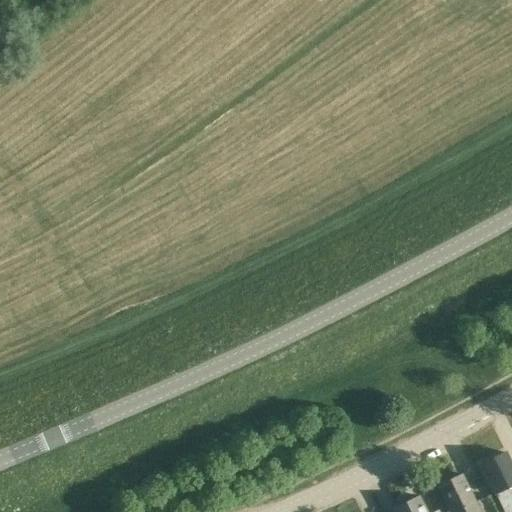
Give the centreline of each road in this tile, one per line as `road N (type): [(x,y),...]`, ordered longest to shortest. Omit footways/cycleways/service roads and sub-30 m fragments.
road 1 (tertiary): [(0,458),(260,349),(511,215)]
road 2 (residential): [(279,511),(511,397)]
